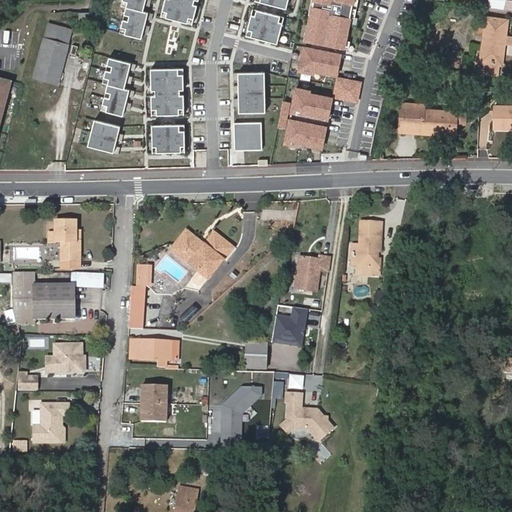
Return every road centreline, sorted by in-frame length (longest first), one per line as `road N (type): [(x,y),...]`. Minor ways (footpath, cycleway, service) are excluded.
road 1 (residential): [(511,171),(0,190)]
road 2 (track): [(102,511),(125,188)]
road 3 (unknown): [(282,169),(305,0)]
